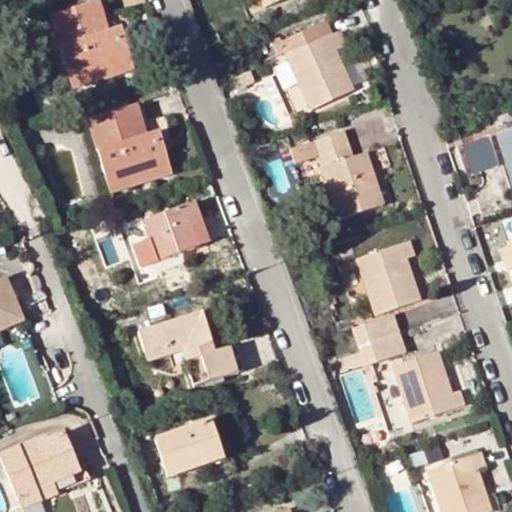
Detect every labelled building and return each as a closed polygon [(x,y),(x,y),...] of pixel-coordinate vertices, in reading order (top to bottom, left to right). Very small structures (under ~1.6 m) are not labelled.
[(104,0),(51,16),(70,78),(130,59),(121,28),(110,32),(105,33),(100,21),(106,19),(110,18),(104,0)] [(260,0),(264,8),(281,0),(260,0)] [(110,32),(106,19),(100,21),(105,33),(110,32)] [(311,111),(350,93),(343,79),(347,77),(336,51),(346,46),(339,32),(333,34),(327,22),(281,43),(311,111)] [(134,72),(130,59),(70,78),(74,90),(134,72)] [(354,91),(347,77),(343,79),(350,93),(354,91)] [(107,182),(169,164),(159,132),(147,136),(142,137),(138,124),(143,122),(149,120),(143,103),(89,120),(107,182)] [(472,104),(465,107),(468,115),(475,113),(472,104)] [(502,134),(511,130),(511,119),(498,124),(502,134)] [(147,136),(143,122),(138,124),(142,137),(147,136)] [(511,176),(511,130),(502,134),(498,135),(511,176)] [(366,154),(352,159),(340,162),(337,152),(348,148),(343,132),(315,142),(319,157),(339,220),(383,206),(366,154)] [(490,138),(465,146),(475,175),(500,166),(490,138)] [(315,142),(310,144),(315,159),(319,157),(315,142)] [(295,165),(315,159),(310,144),(290,150),(295,165)] [(340,162),(352,159),(348,148),(337,152),(340,162)] [(169,164),(107,182),(111,194),(173,175),(169,164)] [(195,203),(144,222),(158,262),(201,247),(192,222),(201,219),(195,203)] [(210,243),(201,219),(192,222),(201,247),(210,243)] [(420,301),(414,285),(409,287),(400,261),(405,259),(414,256),(409,242),(358,260),(378,315),(420,301)] [(511,244),(499,249),(506,273),(511,271),(511,244)] [(409,287),(414,285),(405,259),(400,261),(409,287)] [(5,277),(0,278),(0,331),(25,322),(5,277)] [(202,313),(140,333),(150,364),(183,354),(194,387),(243,371),(236,347),(215,353),(202,313)] [(351,330),(358,348),(397,335),(390,317),(351,330)] [(397,335),(358,348),(364,368),(404,353),(397,335)] [(460,391),(451,394),(446,395),(437,370),(443,368),(438,352),(393,367),(411,424),(464,406),(460,391)] [(392,364),(377,369),(395,429),(410,424),(392,364)] [(451,394),(443,368),(437,370),(446,395),(451,394)] [(210,420),(156,440),(168,478),(204,465),(202,458),(221,452),(210,420)] [(38,490),(54,483),(81,472),(64,432),(48,438),(46,435),(0,454),(0,455),(21,509),(42,500),(38,490)] [(202,458),(204,465),(224,459),(221,452),(202,458)] [(473,472),(479,471),(487,468),(481,453),(427,471),(441,511),(492,511),(488,496),(482,498),(473,472)] [(225,461),(224,459),(204,465),(210,481),(235,472),(231,460),(225,461)] [(482,498),(488,496),(479,471),(473,472),(482,498)] [(38,490),(42,500),(58,493),(54,483),(38,490)]
